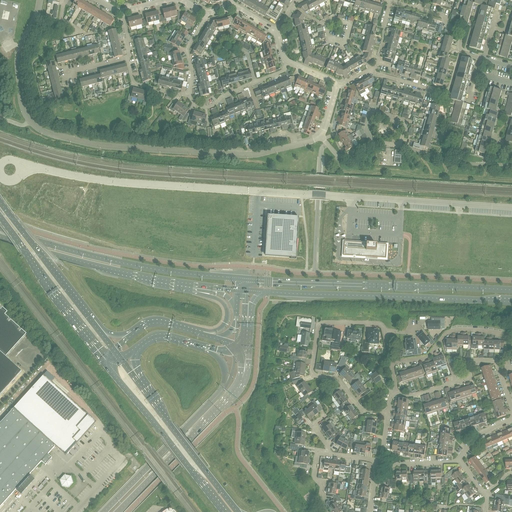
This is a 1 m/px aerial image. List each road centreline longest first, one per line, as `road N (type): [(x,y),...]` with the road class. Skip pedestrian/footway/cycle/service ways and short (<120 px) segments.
road 1 (unclassified): [(511,207),(121,181),(20,163)]
road 2 (residential): [(296,144),(242,155),(95,144),(46,132),(25,114),(17,67),(40,0)]
road 3 (primary): [(511,290),(242,278)]
road 4 (primary): [(242,278),(118,262),(0,227)]
road 5 (primary): [(265,291),(511,302)]
road 6 (residential): [(389,361),(377,324),(319,324),(311,367),(362,409),(388,414)]
road 7 (primary): [(0,235),(93,265),(193,284)]
road 8 (primary): [(104,361),(222,511)]
road 9 (tertiary): [(118,511),(244,378)]
road 10 (primary): [(0,216),(104,361)]
road 11 (tertiary): [(218,394),(104,511)]
road 12 (primary): [(237,511),(143,384)]
road 13 (primary): [(96,325),(0,200)]
road 14 (residential): [(389,361),(431,355),(456,330),(501,334)]
